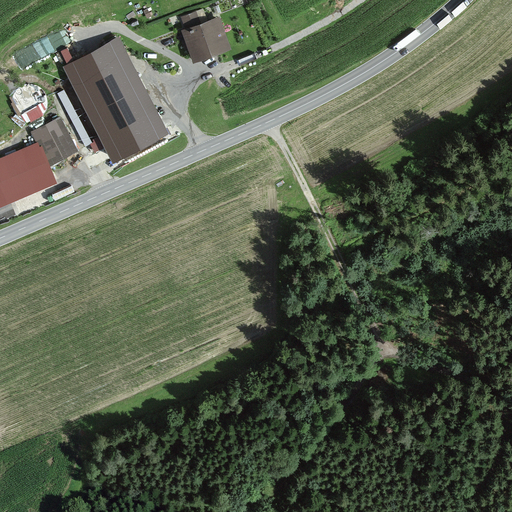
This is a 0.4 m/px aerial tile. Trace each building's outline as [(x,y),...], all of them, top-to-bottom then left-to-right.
[(79,11),(81,20),(97,17),(95,8),(79,11)] [(200,8),(177,16),(193,61),(227,49),(216,19),(206,23),(200,8)] [(117,41),(65,68),(109,151),(161,123),(117,41)] [(66,58),(72,54),(68,46),(61,50),(66,58)] [(60,118),(33,131),(40,144),(0,162),(0,199),(53,175),(48,164),(76,151),(60,118)]
